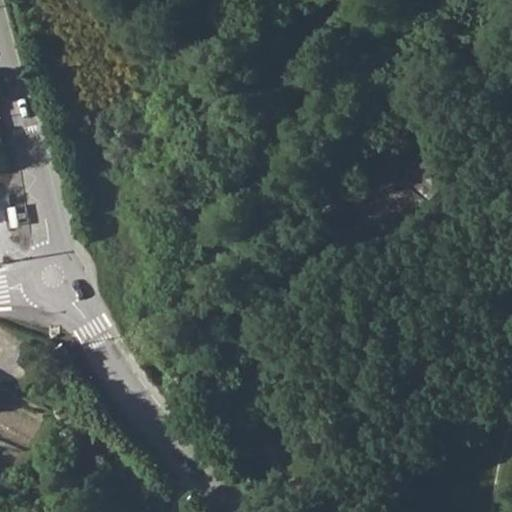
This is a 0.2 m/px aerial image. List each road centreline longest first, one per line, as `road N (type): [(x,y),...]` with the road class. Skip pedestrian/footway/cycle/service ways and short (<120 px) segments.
road 1 (tertiary): [(246,511),(131,381),(56,276)]
road 2 (track): [(253,399),(293,307),(404,144)]
road 3 (tertiary): [(56,276),(48,210),(0,22)]
